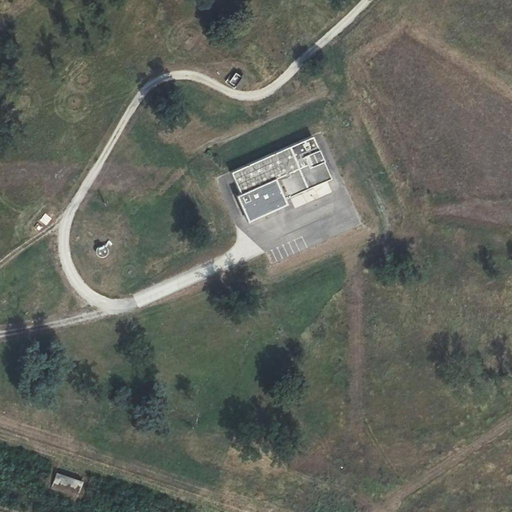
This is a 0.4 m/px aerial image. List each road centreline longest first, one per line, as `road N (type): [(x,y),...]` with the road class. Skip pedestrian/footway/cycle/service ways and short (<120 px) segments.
road 1 (track): [(0,267),(57,222),(159,75),(196,69),(235,94),(268,94),(369,0)]
road 2 (track): [(57,222),(66,267),(89,300),(109,309),(338,212)]
